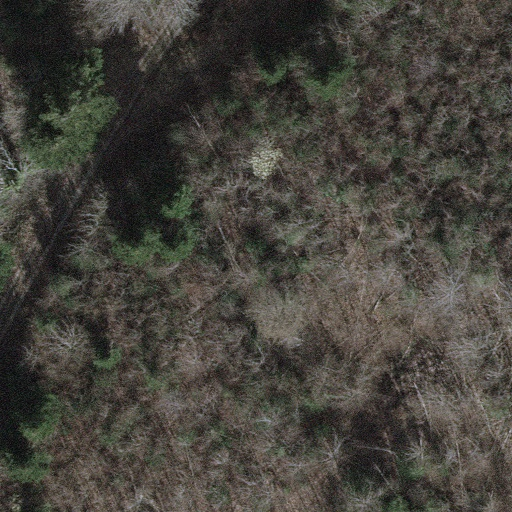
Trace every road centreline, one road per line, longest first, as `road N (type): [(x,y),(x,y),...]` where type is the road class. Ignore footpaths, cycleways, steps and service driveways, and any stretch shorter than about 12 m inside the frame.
road 1 (track): [(0,314),(73,169),(270,0)]
road 2 (track): [(184,0),(73,169)]
